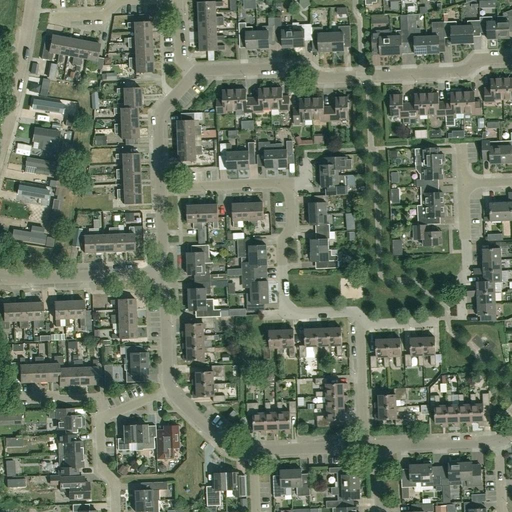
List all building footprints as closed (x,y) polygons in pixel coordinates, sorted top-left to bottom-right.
[(223,6),(223,2),(216,2),(198,3),(198,13),(216,12),(216,7),(223,6)] [(216,17),(216,12),(198,13),(199,23),(224,21),(224,17),(216,17)] [(499,39),(498,22),(492,22),(492,17),(484,17),(484,12),(480,12),(480,24),(487,24),(488,39),(499,39)] [(498,22),(499,39),(510,39),(509,26),(511,25),(511,16),(498,17),(498,22)] [(258,49),(269,49),(269,35),(275,35),(275,18),(268,18),(269,26),(263,26),(263,31),(257,32),(258,49)] [(281,26),(281,18),(275,18),(275,35),(275,33),(282,32),(283,48),(294,48),(293,23),(293,30),(288,30),(288,25),(281,26)] [(199,32),(217,31),(217,26),(224,26),(224,21),(199,23),(199,32)] [(462,26),(463,44),(474,43),(473,28),(480,27),(480,24),(480,21),(467,21),(468,26),(462,26)] [(134,33),(151,32),(151,22),(134,22),(134,23),(127,23),(127,28),(134,28),(134,33)] [(427,54),(439,53),(439,40),(445,40),(444,22),(432,23),(433,37),(427,37),(427,54)] [(457,27),(456,22),(444,22),(444,29),(451,28),(452,44),(463,44),(462,26),(457,27)] [(246,27),(246,23),(239,23),(239,27),(239,37),(246,36),(247,50),(258,49),(257,32),(253,32),(253,27),(246,27)] [(299,25),(299,23),(293,23),(294,48),(305,47),(304,31),(312,31),(312,28),(312,24),(299,25)] [(332,52),(344,52),(344,41),(351,41),(350,26),(339,27),(339,33),(331,33),(332,52)] [(323,34),(323,27),(312,28),(312,31),(312,42),(319,42),(319,53),(332,52),(331,33),(323,34)] [(421,37),(420,28),(408,29),(408,30),(409,42),(415,41),(415,54),(427,54),(427,37),(421,37)] [(391,55),(390,37),(391,37),(390,30),(388,30),(384,31),(372,32),(373,44),(380,44),(380,56),(391,55)] [(391,55),(402,55),(402,43),(409,43),(409,42),(408,30),(396,31),(396,36),(391,37),(390,37),(391,55)] [(217,36),(217,31),(199,32),(200,42),(217,41),(225,40),(225,36),(217,36)] [(128,43),(152,42),(151,32),(134,33),(134,38),(128,38),(128,43)] [(57,62),(62,37),(52,35),(50,44),(44,43),(41,59),(52,61),(53,53),(58,54),(57,62)] [(68,56),(71,39),(62,37),(57,62),(61,63),(63,55),(68,56)] [(76,66),(81,41),(71,39),(68,56),(73,57),(72,65),(76,66)] [(87,60),(90,42),(81,41),(76,66),(80,66),(82,59),(87,60)] [(217,46),(217,41),(200,42),(200,51),(218,51),(218,50),(225,50),(225,46),(217,46)] [(102,70),(104,59),(97,58),(100,44),(90,42),(87,60),(92,61),(91,68),(102,70)] [(152,52),(152,42),(128,43),(128,48),(135,48),(135,53),(152,52)] [(129,63),(152,62),(152,52),(135,53),(135,58),(128,58),(129,63)] [(153,72),(152,62),(129,63),(129,68),(136,68),(136,73),(153,72)] [(511,78),(503,79),(504,100),(511,99),(511,78)] [(485,103),(492,103),(492,100),(504,100),(503,79),(491,79),(491,88),(485,88),(485,103)] [(141,98),(140,88),(123,88),(123,89),(116,89),(117,94),(123,93),(124,99),(141,98)] [(283,97),(282,88),(271,89),(271,110),(283,109),(283,112),(290,111),(289,97),(283,97)] [(254,113),(260,112),(260,110),(271,110),(271,89),(259,89),(259,98),(253,98),(254,113)] [(217,114),(224,114),(224,112),(235,111),(235,90),(223,91),(223,99),(217,99),(217,114)] [(247,98),(246,90),(235,90),(235,111),(247,111),(247,113),(254,113),(253,98),(247,98)] [(475,101),(474,92),(463,93),(464,114),(475,113),(475,116),(482,115),(481,100),(475,101)] [(457,119),(457,114),(464,114),(463,93),(451,93),(451,102),(445,102),(446,117),(446,121),(447,126),(455,126),(455,119),(457,119)] [(410,118),(416,118),(416,116),(428,115),(427,94),(415,95),(415,103),(409,103),(410,118)] [(439,102),(438,94),(427,94),(428,115),(439,115),(439,117),(440,117),(446,117),(445,102),(439,102)] [(410,118),(409,103),(403,104),(403,95),(390,96),(391,101),(389,101),(389,108),(388,108),(388,117),(391,117),(403,116),(403,124),(410,124),(410,118)] [(348,103),(348,97),(336,98),(336,107),(330,107),(331,122),(336,121),(337,121),(337,119),(349,118),(348,109),(350,109),(350,103),(348,103)] [(117,109),(137,109),(141,108),(141,98),(124,99),(124,104),(117,104),(117,109)] [(324,107),(323,98),(312,99),(312,120),(324,119),(324,122),(331,122),(330,107),(324,107)] [(294,123),(301,123),(301,120),(312,120),(312,99),(300,99),(300,108),(294,108),(294,123)] [(64,113),(65,106),(39,102),(38,109),(50,110),(49,117),(59,119),(61,112),(64,113)] [(137,118),(137,109),(117,109),(113,109),(113,114),(120,114),(120,119),(137,118)] [(195,126),(195,121),(203,120),(203,113),(194,113),(181,114),(182,121),(178,121),(178,131),(202,130),(202,126),(195,126)] [(138,128),(137,118),(120,119),(121,124),(114,124),(114,129),(138,128)] [(58,146),(60,131),(34,127),(32,142),(38,143),(37,149),(46,150),(46,145),(58,146)] [(138,138),(138,128),(114,129),(114,134),(121,134),(121,139),(138,138)] [(178,141),(196,141),(195,135),(202,135),(202,130),(178,131),(178,141)] [(65,139),(73,140),(74,132),(69,131),(66,131),(65,139)] [(429,139),(428,131),(420,131),(420,140),(429,139)] [(501,141),(502,164),(511,163),(511,147),(511,146),(511,133),(511,141),(501,141)] [(302,141),(299,136),(295,138),(299,146),(313,145),(313,140),(302,141)] [(196,146),(196,141),(178,141),(179,151),(203,150),(202,146),(196,146)] [(276,144),(277,168),(288,168),(287,154),(293,154),(293,141),(287,141),(287,150),(283,150),(282,144),(276,144)] [(502,164),(501,141),(483,142),(483,152),(490,152),(491,164),(502,164)] [(266,168),(277,168),(276,144),(270,144),(270,142),(259,142),(259,155),(265,155),(266,168)] [(239,170),(250,169),(249,155),(255,155),(255,143),(248,143),(249,152),(238,152),(239,170)] [(232,152),(231,144),(220,144),(221,157),(227,156),(227,170),(239,170),(238,152),(232,152)] [(438,148),(428,148),(415,149),(416,162),(416,168),(425,168),(442,167),(442,162),(444,161),(444,155),(442,155),(440,155),(440,148),(438,148)] [(179,162),(196,161),(196,155),(203,155),(203,150),(179,151),(179,162)] [(139,163),(139,153),(122,154),(115,154),(115,159),(122,159),(122,164),(139,163)] [(339,176),(338,170),(352,169),(352,159),(347,160),(347,157),(324,158),(325,165),(321,165),(321,177),(339,176)] [(55,169),(57,162),(31,158),(26,158),(25,166),(36,168),(35,174),(48,176),(49,170),(55,171),(55,169)] [(139,163),(122,164),(123,169),(116,170),(116,174),(140,173),(139,163)] [(417,187),(421,187),(430,186),(430,180),(443,179),(442,167),(425,168),(416,168),(416,169),(419,174),(420,174),(420,180),(417,180),(417,186),(417,187)] [(399,182),(399,172),(391,173),(392,183),(399,182)] [(140,183),(140,173),(116,174),(116,179),(123,179),(123,184),(140,183)] [(62,182),(57,181),(53,181),(52,187),(56,188),(65,189),(67,176),(63,175),(62,182)] [(326,195),(336,195),(348,195),(348,193),(347,175),(339,176),(321,177),(322,188),(325,188),(326,195)] [(117,194),(141,193),(140,183),(123,184),(123,189),(117,190),(117,194)] [(27,185),(26,192),(40,194),(39,200),(49,202),(50,196),(51,196),(52,189),(27,185)] [(430,193),(430,186),(421,187),(422,206),(444,205),(443,193),(430,193)] [(64,197),(65,189),(56,188),(55,195),(64,197)] [(141,193),(117,194),(112,194),(113,199),(124,199),(124,204),(141,204),(141,193)] [(310,214),(327,214),(327,203),(329,203),(328,195),(324,195),(324,203),(309,203),(310,214)] [(511,220),(511,202),(509,203),(501,203),(502,221),(511,221),(511,220)] [(254,227),(253,203),(243,204),(243,221),(249,220),(249,227),(254,227)] [(254,227),(259,227),(258,220),(264,220),(264,219),(264,214),(263,203),(253,203),(254,227)] [(485,222),(498,221),(497,203),(490,203),(491,217),(485,217),(485,222)] [(239,228),(238,221),(243,221),(243,204),(232,204),(233,221),(234,228),(239,228)] [(198,229),(197,205),(187,206),(188,223),(193,223),(194,229),(198,229)] [(203,222),(208,222),(207,205),(197,205),(198,229),(203,229),(203,222)] [(218,229),(218,222),(218,205),(207,205),(208,222),(213,222),(214,229),(218,229)] [(418,225),(431,224),(431,217),(444,217),(444,205),(422,206),(418,206),(418,225)] [(128,213),(125,213),(125,221),(133,221),(133,213),(128,213)] [(328,225),(327,214),(310,214),(310,225),(325,225),(326,232),(330,232),(330,224),(328,225)] [(43,234),(44,228),(32,226),(30,232),(13,229),(11,239),(45,245),(46,235),(43,234)] [(129,234),(123,234),(124,251),(135,251),(134,234),(141,234),(140,226),(133,226),(133,227),(129,227),(129,234)] [(428,233),(428,226),(414,226),(414,240),(424,239),(424,246),(441,245),(441,232),(428,233)] [(79,248),(82,229),(74,228),(71,246),(79,248)] [(104,252),(114,252),(113,228),(108,228),(109,235),(103,235),(104,252)] [(118,234),(118,228),(113,228),(114,252),(124,251),(123,234),(118,234)] [(84,253),(94,253),(93,229),(88,229),(89,236),(83,236),(84,253)] [(98,235),(98,229),(93,229),(94,253),(104,252),(103,235),(98,235)] [(311,251),(329,250),(328,239),(330,239),(330,232),(326,232),(326,239),(311,240),(311,251)] [(47,237),(45,247),(53,248),(54,239),(47,237)] [(251,246),(251,239),(244,239),(244,246),(245,252),(250,252),(250,257),(267,256),(267,245),(251,246)] [(483,260),(501,260),(501,247),(506,247),(508,245),(508,242),(496,243),(496,249),(483,249),(483,260)] [(210,258),(209,245),(201,246),(201,252),(187,253),(188,264),(205,263),(213,263),(212,258),(210,258)] [(332,256),(332,250),(329,250),(311,251),(312,262),(327,261),(327,269),(338,268),(338,255),(332,256)] [(267,256),(250,257),(242,258),(242,270),(245,270),(246,275),(252,275),(252,268),(268,267),(267,256)] [(473,271),(502,270),(501,260),(483,260),(484,269),(473,269),(473,271)] [(204,274),(204,281),(211,281),(216,281),(216,278),(210,278),(210,269),(205,269),(205,263),(188,264),(188,275),(204,274)] [(502,281),(502,270),(473,271),(474,275),(484,274),(484,282),(502,281)] [(253,282),(252,275),(246,275),(246,288),(251,288),(251,293),(269,292),(268,281),(253,282)] [(189,300),(207,299),(206,294),(211,294),(211,285),(217,285),(217,281),(216,281),(211,281),(204,281),(204,288),(189,289),(189,300)] [(467,294),(495,293),(495,282),(502,282),(502,281),(484,282),(477,282),(477,291),(467,291),(467,294)] [(247,311),(256,311),(256,304),(269,303),(269,292),(251,293),(251,299),(247,299),(247,311)] [(496,303),(495,293),(467,294),(467,296),(477,296),(478,304),(496,303)] [(135,309),(135,299),(117,300),(116,300),(111,300),(110,300),(110,305),(118,304),(118,310),(135,309)] [(214,310),(214,299),(207,299),(189,300),(189,311),(205,310),(206,317),(214,317),(221,317),(221,310),(214,310)] [(60,327),(60,319),(65,319),(64,301),(54,302),(55,319),(55,327),(60,327)] [(65,326),(70,326),(69,319),(74,319),(74,301),(64,301),(65,319),(65,326)] [(74,301),(74,319),(80,318),(80,326),(85,326),(84,318),(84,301),(74,301)] [(43,327),(43,320),(42,302),(32,303),(33,320),(38,320),(39,328),(43,327)] [(24,328),(23,303),(13,304),(14,321),(19,321),(19,328),(24,328)] [(24,328),(28,328),(28,321),(33,320),(32,303),(23,303),(24,328)] [(511,313),(496,314),(496,303),(478,304),(478,315),(492,315),(492,321),(496,321),(507,321),(511,318),(511,313)] [(9,329),(9,321),(14,321),(13,304),(3,304),(4,322),(4,329),(9,329)] [(111,319),(136,318),(135,309),(118,310),(118,315),(111,315),(111,319)] [(183,337),(187,337),(187,336),(205,336),(204,329),(214,328),(214,317),(206,317),(202,318),(202,324),(186,324),(186,331),(183,331),(183,337)] [(119,329),(136,328),(136,318),(111,320),(111,324),(118,324),(119,329)] [(334,328),(334,324),(329,324),(329,328),(330,346),(337,346),(337,356),(342,356),(342,346),(341,328),(334,328)] [(310,329),(310,325),(305,325),(305,329),(305,345),(299,346),(300,358),(306,357),(306,347),(313,347),(313,357),(318,357),(318,347),(317,329),(310,329)] [(322,328),(322,325),(317,325),(317,329),(318,347),(325,346),(325,357),(330,356),(330,346),(329,328),(322,328)] [(282,348),(281,326),(281,330),(275,330),(275,327),(269,327),(269,331),(270,347),(264,347),(264,359),(271,359),(270,349),(277,348),(278,358),(283,358),(282,348)] [(287,330),(287,326),(281,326),(282,348),(289,348),(290,358),(295,358),(294,348),(295,348),(294,330),(287,330)] [(137,338),(136,328),(119,329),(119,334),(111,334),(112,339),(119,339),(137,338)] [(416,338),(416,334),(411,334),(411,338),(410,338),(411,354),(405,355),(405,367),(412,366),(412,356),(418,356),(419,366),(424,366),(424,356),(423,338),(416,338)] [(428,337),(428,334),(423,334),(423,338),(424,356),(430,355),(431,365),(436,365),(436,355),(435,337),(428,337)] [(183,348),(205,347),(205,341),(215,340),(215,338),(215,335),(205,336),(187,336),(187,337),(187,343),(183,343),(183,348)] [(393,339),(393,335),(388,335),(388,339),(389,357),(396,357),(396,367),(401,367),(401,357),(400,339),(393,339)] [(381,339),(381,336),(376,336),(376,340),(377,356),(370,356),(371,368),(377,368),(377,358),(384,357),(384,367),(389,367),(389,357),(388,339),(381,339)] [(133,353),(133,346),(125,347),(125,358),(124,358),(124,364),(130,364),(148,364),(147,353),(133,353)] [(215,352),(215,348),(215,347),(205,348),(187,348),(187,355),(184,355),(184,361),(187,360),(187,361),(205,360),(205,353),(215,352)] [(50,382),(59,381),(58,356),(54,356),(54,364),(49,364),(50,382)] [(63,369),(63,356),(58,356),(59,381),(59,386),(69,386),(69,368),(63,369)] [(30,382),(40,382),(39,357),(35,357),(35,365),(29,365),(30,382)] [(39,357),(40,382),(50,382),(49,364),(44,364),(43,357),(39,357)] [(25,365),(24,358),(20,358),(20,365),(20,383),(30,382),(29,365),(25,365)] [(69,368),(69,386),(79,385),(78,360),(73,361),(74,368),(69,368)] [(82,368),(82,360),(78,360),(79,385),(88,385),(88,367),(82,368)] [(97,367),(97,360),(92,360),(93,367),(88,367),(88,385),(98,385),(98,367),(97,367)] [(130,364),(124,364),(124,370),(126,370),(126,382),(134,382),(134,375),(148,375),(148,364),(130,364)] [(193,385),(196,385),(214,384),(214,377),(224,377),(224,365),(212,366),(212,372),(196,372),(196,379),(193,380),(193,385)] [(328,384),(327,378),(315,378),(316,385),(326,385),(326,391),(316,392),(316,397),(326,397),(344,396),(344,389),(348,389),(347,384),(344,384),(344,383),(328,384)] [(215,396),(215,389),(225,389),(225,383),(214,384),(196,385),(197,391),(193,392),(193,397),(197,397),(213,396),(213,402),(225,402),(225,395),(215,396)] [(375,408),(379,408),(397,407),(396,400),(407,400),(406,388),(394,389),(394,395),(378,395),(379,403),(375,403),(375,408)] [(490,405),(489,393),(483,394),(483,404),(476,404),(476,394),(471,394),(471,404),(472,422),(479,422),(479,426),(484,425),(484,422),(483,406),(490,405)] [(464,405),(464,394),(459,395),(459,405),(460,423),(467,422),(467,426),(472,426),(472,422),(471,404),(464,405)] [(440,406),(440,395),(435,396),(435,406),(436,424),(443,423),(443,427),(448,427),(448,423),(447,405),(440,406)] [(452,405),(452,395),(447,395),(447,405),(448,423),(455,423),(455,427),(460,426),(460,423),(459,405),(452,405)] [(317,409),(327,409),(345,408),(344,401),(348,401),(348,396),(344,396),(326,397),(327,403),(316,404),(317,409)] [(296,413),(296,401),(289,402),(290,412),(283,412),(282,402),(277,402),(278,412),(277,412),(278,434),(279,434),(279,430),(285,430),(285,434),(291,433),(290,430),(291,430),(290,414),(296,413)] [(271,413),(270,402),(265,403),(266,413),(267,434),(267,431),(273,430),(273,434),(278,434),(277,412),(271,413)] [(259,413),(258,403),(247,403),(247,415),(254,415),(254,431),(261,431),(261,435),(267,434),(266,413),(259,413)] [(397,419),(397,412),(407,412),(407,406),(397,407),(379,408),(379,415),(375,415),(376,420),(379,420),(396,419),(396,425),(408,425),(407,418),(397,419)] [(317,427),(329,427),(329,421),(345,420),(345,413),(349,413),(348,408),(345,408),(327,409),(327,415),(317,416),(317,427)] [(81,428),(81,426),(84,426),(84,418),(81,418),(81,415),(74,416),(73,409),(56,409),(57,427),(59,429),(65,429),(65,433),(77,433),(77,429),(81,428)] [(233,419),(238,414),(234,410),(229,415),(233,419)] [(0,412),(0,424),(10,425),(10,412),(0,412)] [(118,450),(129,450),(129,443),(136,443),(135,425),(123,426),(124,439),(117,439),(118,450)] [(147,438),(147,425),(135,425),(136,443),(142,442),(143,449),(154,449),(154,437),(147,438)] [(158,441),(159,453),(159,459),(173,459),(173,448),(179,447),(178,426),(163,427),(164,441),(158,441)] [(69,442),(68,435),(57,435),(58,449),(65,448),(65,455),(82,454),(82,441),(69,442)] [(59,475),(70,475),(79,474),(78,467),(83,467),(82,454),(65,455),(58,455),(59,475)] [(433,480),(432,464),(430,464),(429,462),(424,463),(424,464),(421,465),(422,487),(442,486),(442,479),(433,480)] [(481,464),(472,464),(472,462),(461,463),(462,480),(467,480),(467,485),(468,486),(482,486),(481,474),(481,464)] [(462,480),(461,463),(449,463),(450,479),(442,479),(442,486),(456,485),(462,485),(462,480)] [(124,476),(125,475),(127,473),(126,471),(127,469),(122,465),(117,471),(122,475),(123,475),(124,476)] [(142,475),(147,468),(142,465),(137,471),(142,475)] [(416,492),(422,492),(422,487),(421,465),(410,465),(411,481),(402,481),(402,488),(415,487),(415,491),(416,492)] [(344,475),(343,467),(330,468),(330,473),(337,473),(337,482),(336,482),(336,487),(332,487),(332,488),(360,487),(359,475),(344,475)] [(302,484),(302,469),(291,470),(292,487),(297,487),(298,496),(310,496),(310,484),(302,484)] [(274,497),(282,497),(282,495),(287,495),(286,487),(292,487),(291,470),(281,470),(281,485),(274,485),(274,497)] [(238,485),(237,472),(225,473),(226,490),(232,490),(233,497),(246,496),(245,485),(238,485)] [(207,506),(220,505),(219,490),(226,490),(225,473),(213,473),(214,486),(206,487),(207,506)] [(74,483),(74,477),(60,477),(60,489),(69,489),(69,500),(89,499),(89,483),(74,483)] [(135,501),(158,500),(159,500),(159,490),(167,489),(166,482),(150,483),(150,490),(134,491),(135,501)] [(333,508),(354,507),(354,499),(360,499),(360,487),(332,488),(332,495),(338,495),(338,503),(329,503),(329,508),(333,508)] [(158,511),(158,500),(135,501),(135,511),(149,511),(148,511),(158,511)] [(473,509),(473,502),(464,502),(464,511),(486,511),(487,509),(473,509)] [(167,511),(177,511),(176,503),(167,504),(167,511)]
